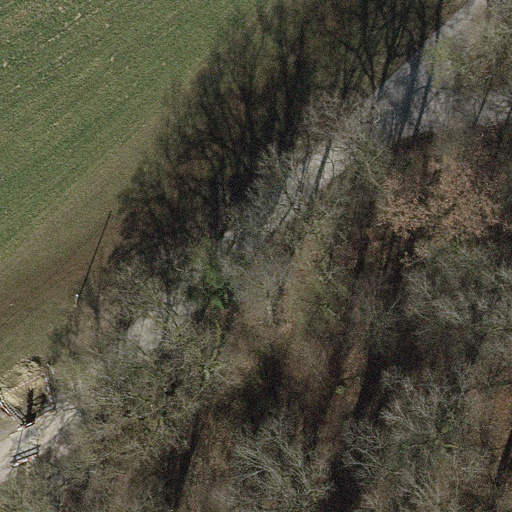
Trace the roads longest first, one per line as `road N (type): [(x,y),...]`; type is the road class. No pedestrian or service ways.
road 1 (unclassified): [(499,0),(69,413),(0,466)]
road 2 (track): [(511,103),(468,114),(378,108)]
